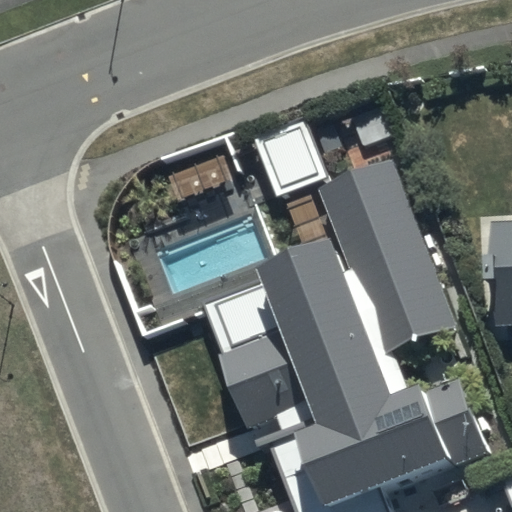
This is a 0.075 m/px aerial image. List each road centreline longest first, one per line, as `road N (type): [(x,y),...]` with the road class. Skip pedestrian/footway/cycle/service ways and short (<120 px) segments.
road 1 (residential): [(0,138),(144,511)]
road 2 (residential): [(282,0),(0,107)]
